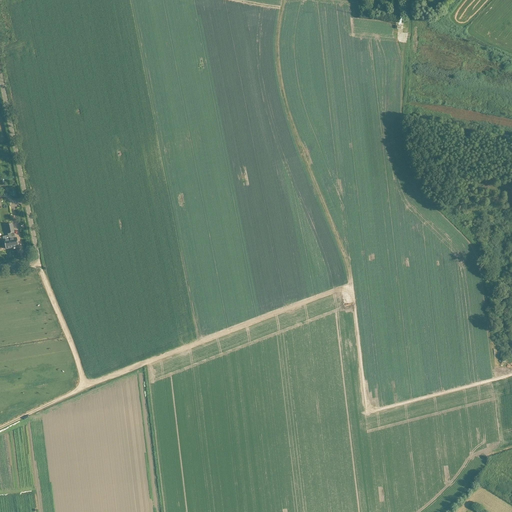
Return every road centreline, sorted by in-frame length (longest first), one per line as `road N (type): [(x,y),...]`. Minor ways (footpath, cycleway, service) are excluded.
road 1 (track): [(76,388),(346,277),(284,96),(283,0)]
road 2 (track): [(346,277),(369,411),(511,373)]
road 3 (track): [(0,427),(76,388),(80,376),(37,266)]
road 4 (unclassified): [(0,269),(37,266),(0,92)]
